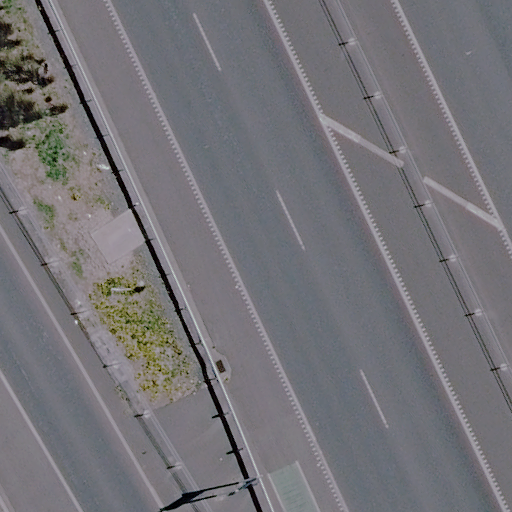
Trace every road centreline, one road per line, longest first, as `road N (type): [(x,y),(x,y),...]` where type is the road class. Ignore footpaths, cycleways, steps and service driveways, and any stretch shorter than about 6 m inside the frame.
road 1 (motorway): [(422,511),(183,0)]
road 2 (motorway): [(113,511),(0,323)]
